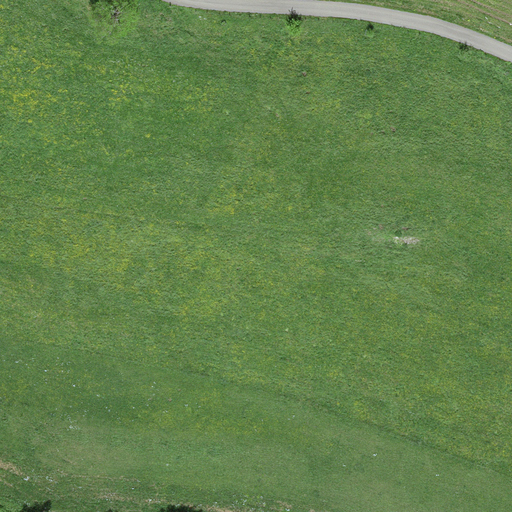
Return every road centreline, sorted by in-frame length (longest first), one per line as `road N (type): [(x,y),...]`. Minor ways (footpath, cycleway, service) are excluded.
road 1 (track): [(379,254),(131,221),(0,191)]
road 2 (track): [(199,0),(390,17),(511,55)]
